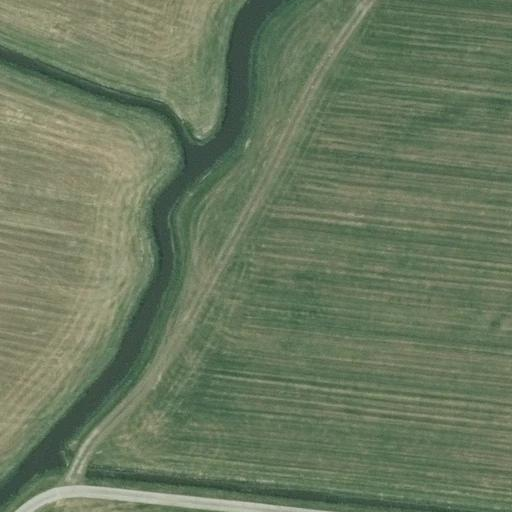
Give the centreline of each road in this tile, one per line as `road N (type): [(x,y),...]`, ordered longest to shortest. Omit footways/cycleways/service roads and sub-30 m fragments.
road 1 (track): [(65,490),(80,452),(151,373),(266,128),(285,65),(327,0)]
road 2 (unclassified): [(18,511),(65,490),(246,511)]
